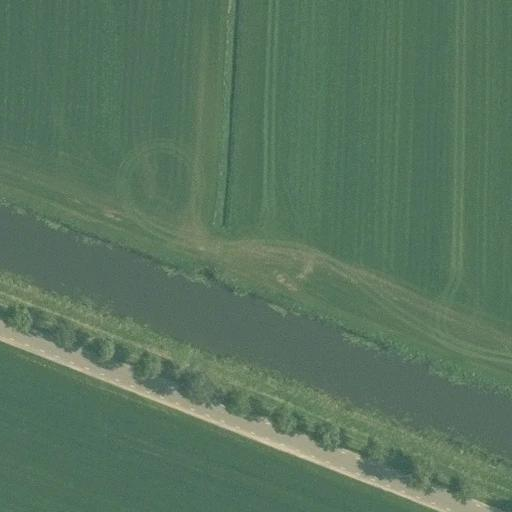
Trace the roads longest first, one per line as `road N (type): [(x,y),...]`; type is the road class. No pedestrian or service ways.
road 1 (tertiary): [(457,511),(0,333)]
road 2 (track): [(511,369),(217,256)]
